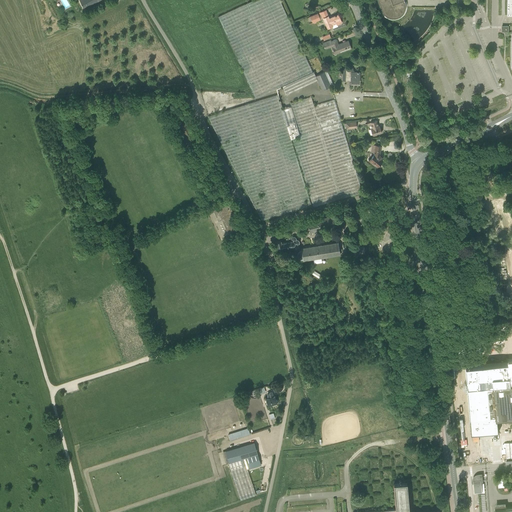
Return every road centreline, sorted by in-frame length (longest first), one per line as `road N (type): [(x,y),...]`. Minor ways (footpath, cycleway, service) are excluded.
road 1 (track): [(76,491),(50,390),(279,317)]
road 2 (tertiary): [(458,511),(413,182)]
road 3 (unclassified): [(265,511),(290,369),(258,228)]
road 4 (unclassified): [(258,228),(142,0)]
road 5 (track): [(194,89),(48,96),(0,83)]
road 6 (unclassified): [(417,162),(351,0)]
road 7 (track): [(50,390),(0,236)]
road 8 (unclassified): [(258,228),(413,182)]
